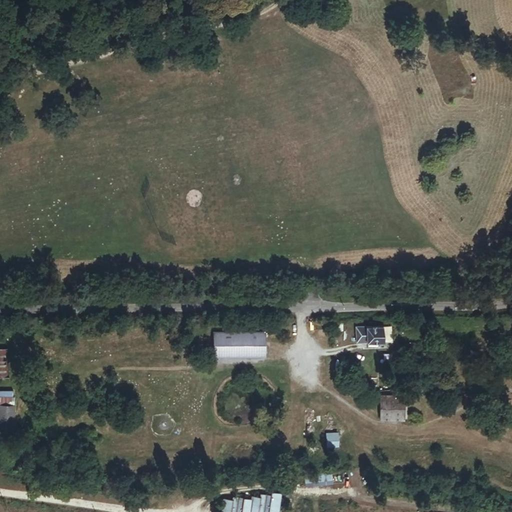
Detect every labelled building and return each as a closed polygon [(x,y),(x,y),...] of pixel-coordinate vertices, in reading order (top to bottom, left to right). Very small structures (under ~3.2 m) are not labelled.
[(42,62),(35,57),(31,60),(37,66),(42,62)] [(386,342),(385,327),(358,327),(358,342),(386,342)] [(267,332),(260,332),(253,333),(216,333),(217,357),(267,357),(267,332)] [(10,351),(0,351),(0,378),(11,378),(10,351)] [(406,404),(406,399),(406,397),(382,397),(381,420),(405,421),(406,404)] [(18,407),(4,406),(2,430),(16,431),(18,407)] [(233,499),(225,498),(223,511),(279,511),(282,493),(272,492),(272,495),(261,493),(261,497),(252,496),(252,499),(233,496),(233,499)]
